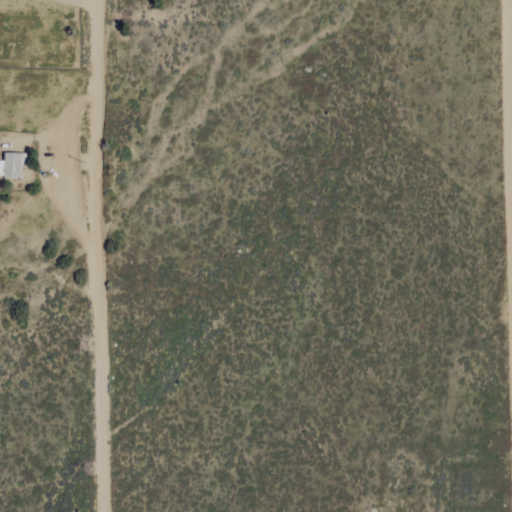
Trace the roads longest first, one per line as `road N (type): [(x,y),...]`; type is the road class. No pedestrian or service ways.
road 1 (residential): [(103,511),(95,0)]
road 2 (track): [(96,248),(47,184),(37,156),(96,86)]
road 3 (residential): [(508,0),(511,188)]
